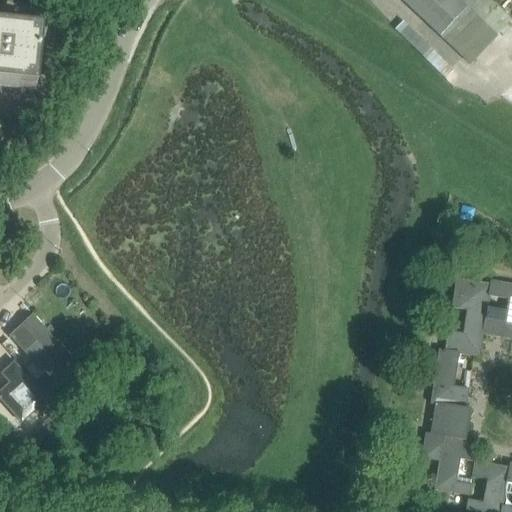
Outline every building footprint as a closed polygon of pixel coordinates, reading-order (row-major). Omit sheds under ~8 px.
[(400,0),(450,47),(477,18),(496,36),(511,21),(489,0),(400,0)] [(450,47),(469,64),(496,36),(477,18),(450,47)] [(0,85),(36,90),(41,39),(0,35),(0,85)] [(447,332),(444,351),(473,358),(473,357),(478,358),(479,358),(483,336),(487,307),(489,298),(492,282),(490,281),(489,285),(455,279),(450,309),(466,311),(462,335),(447,332)] [(487,307),(483,336),(511,340),(511,285),(492,282),(489,298),(507,301),(506,310),(487,307)] [(72,361),(32,316),(21,326),(2,344),(33,378),(44,367),(54,378),(72,361)] [(465,408),(473,358),(444,351),(444,352),(438,351),(430,402),(465,408)] [(89,356),(79,365),(86,371),(94,364),(95,363),(89,356)] [(70,385),(86,371),(79,365),(77,362),(61,376),(70,385)] [(27,404),(38,394),(12,367),(0,377),(0,402),(29,433),(42,421),(27,404)] [(50,402),(61,392),(54,383),(44,373),(33,383),(50,402)] [(61,376),(54,383),(61,392),(62,392),(70,385),(61,376)] [(430,402),(429,405),(434,405),(431,425),(429,435),(442,437),(465,441),(466,431),(470,410),(465,409),(465,408),(430,402)] [(67,418),(59,409),(43,423),(51,432),(67,418)] [(421,460),(437,462),(442,437),(430,435),(425,434),(421,460)] [(459,460),(474,463),(474,461),(478,443),(465,441),(442,437),(437,462),(438,463),(433,491),(467,497),(469,485),(456,483),(459,460)] [(474,461),(474,463),(471,477),(487,480),(483,503),(469,501),(471,486),(469,485),(467,497),(468,497),(465,511),(469,511),(499,511),(501,506),(505,483),(508,468),(474,461)] [(511,511),(511,464),(509,464),(508,468),(505,483),(511,484),(511,508),(501,506),(499,511),(511,511)]
